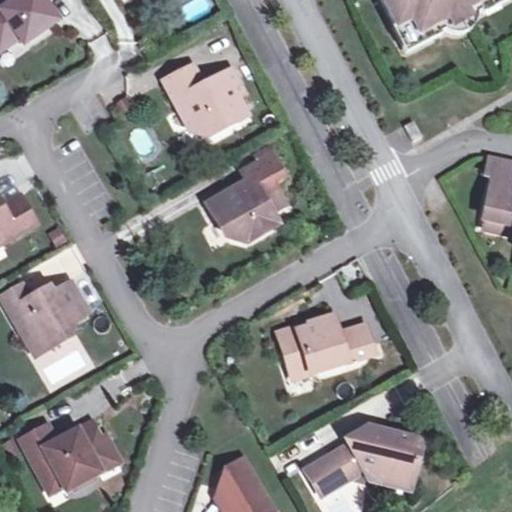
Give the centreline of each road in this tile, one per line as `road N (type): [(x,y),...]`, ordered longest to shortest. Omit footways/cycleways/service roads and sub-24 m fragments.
road 1 (residential): [(179,346),(144,341),(26,131)]
road 2 (residential): [(407,212),(179,346)]
road 3 (residential): [(300,0),(407,212)]
road 4 (residential): [(407,212),(510,415)]
road 5 (residential): [(179,346),(180,377),(142,511)]
